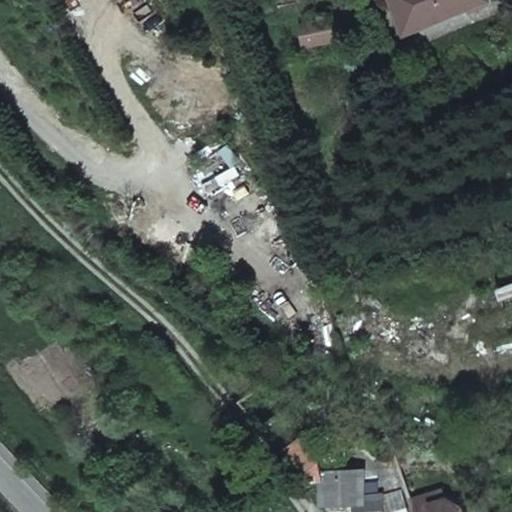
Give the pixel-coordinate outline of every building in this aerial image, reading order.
[(391,0),(399,20),(420,12),(424,24),(484,0),(391,0)] [(424,24),(420,12),(399,20),(404,32),(424,24)] [(300,23),(303,45),(342,37),(339,16),(300,23)] [(237,400),(258,427),(296,400),(262,381),(237,400)] [(303,436),(279,454),(299,477),(306,481),(322,479),(323,505),(326,504),(346,504),(356,503),(356,511),(413,511),(412,507),(408,497),(405,489),(379,495),(379,496),(363,497),(362,471),(323,473),(319,452),(303,436)] [(408,497),(412,507),(443,497),(440,487),(408,497)] [(462,511),(460,506),(448,509),(443,497),(412,507),(413,511),(462,511)] [(460,506),(443,497),(448,509),(460,506)]
